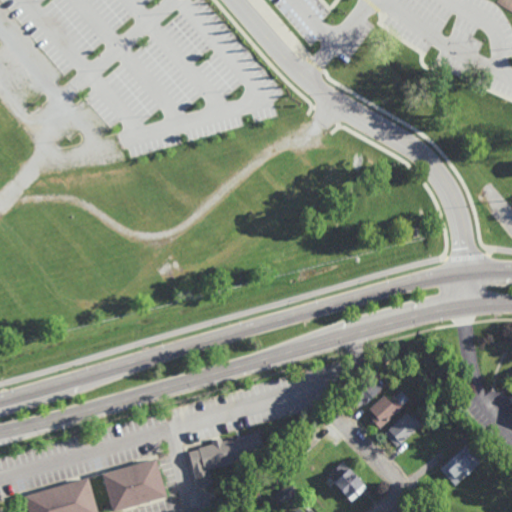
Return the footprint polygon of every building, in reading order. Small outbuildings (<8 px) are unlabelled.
[(383,386),(372,374),(350,396),(361,408),(383,386)] [(436,402),(428,393),(434,388),(442,397),(436,402)] [(379,429),(409,401),(400,391),(389,400),(385,395),(367,410),(374,416),(370,419),(379,429)] [(396,447),(422,422),(408,410),(385,433),(396,447)] [(265,451),(204,468),(203,464),(192,467),(187,450),(198,447),(198,446),(212,442),(211,439),(221,436),(222,439),(238,435),(238,436),(259,430),(265,451)] [(481,451),(477,446),(483,440),(487,445),(481,451)] [(455,486),(479,462),(465,446),(439,470),(455,486)] [(111,511),(100,471),(155,456),(166,495),(111,511)] [(269,471),(264,466),(270,461),(275,466),(269,471)] [(348,498),(364,484),(349,469),(335,483),(348,498)] [(96,511),(28,511),(23,493),(86,475),(96,511)] [(283,503),(275,494),(289,481),(297,490),(283,503)]
